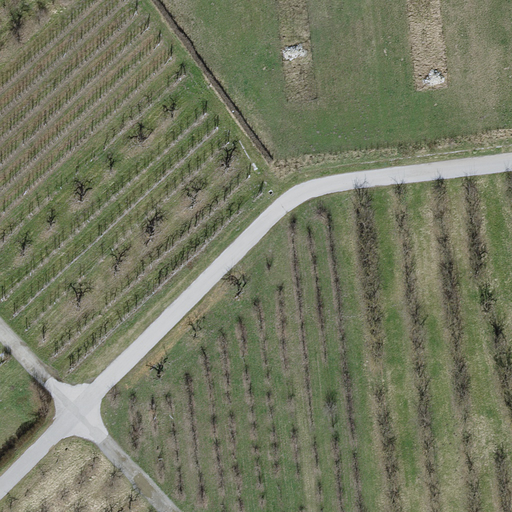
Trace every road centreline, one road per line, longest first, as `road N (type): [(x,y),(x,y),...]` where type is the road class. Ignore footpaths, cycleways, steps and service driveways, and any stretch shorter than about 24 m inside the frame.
road 1 (track): [(511,168),(309,194),(163,325),(0,496)]
road 2 (track): [(0,336),(164,511)]
